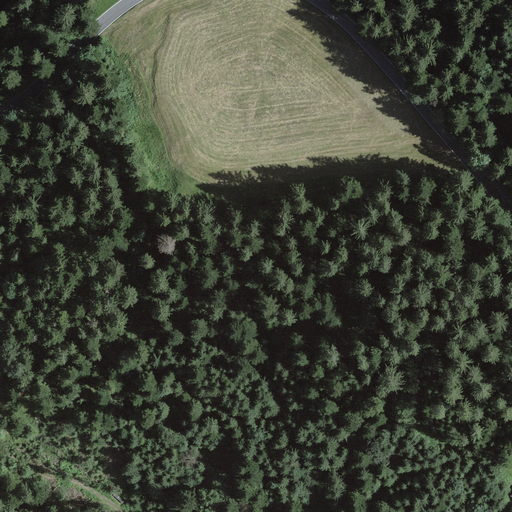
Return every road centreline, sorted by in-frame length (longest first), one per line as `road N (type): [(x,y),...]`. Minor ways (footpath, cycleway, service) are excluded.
road 1 (unclassified): [(317,0),(370,47),(511,212)]
road 2 (unclassified): [(0,117),(131,0)]
